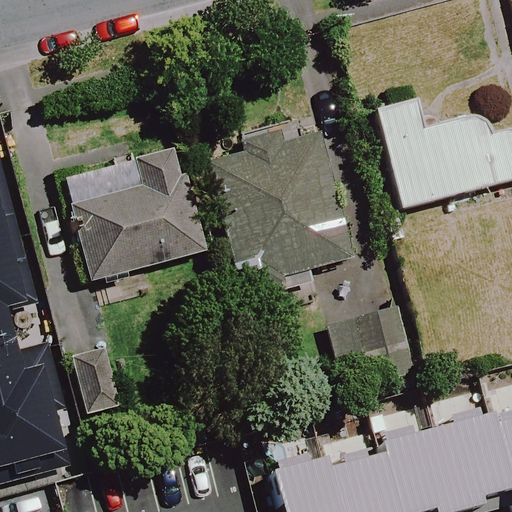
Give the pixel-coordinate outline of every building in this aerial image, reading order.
[(420,133),(413,108),(369,119),(394,218),(511,188),(511,136),(476,146),(470,121),(420,133)] [(347,267),(314,137),(200,165),(235,304),(281,292),(279,284),(347,267)] [(196,264),(168,156),(124,167),(132,200),(66,217),(85,293),(196,264)] [(0,192),(0,484),(64,469),(34,343),(8,349),(0,319),(29,312),(0,192)] [(479,358),(455,277),(410,290),(433,371),(479,358)] [(360,299),(317,310),(345,415),(388,403),(360,299)] [(511,468),(511,414),(503,383),(429,403),(459,511),(483,511),(509,505),(500,472),(511,468)] [(431,511),(416,440),(357,453),(354,436),(303,447),(316,511),(431,511)]
